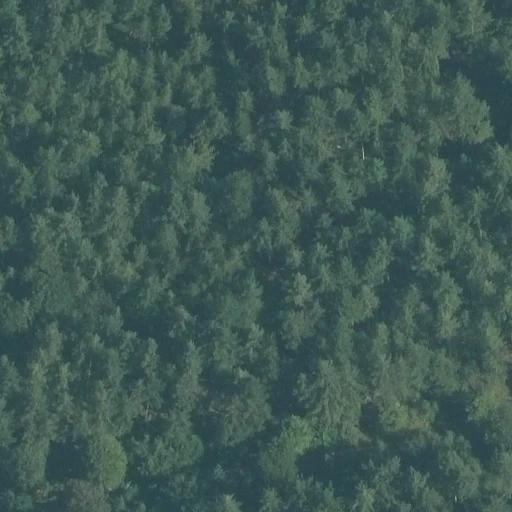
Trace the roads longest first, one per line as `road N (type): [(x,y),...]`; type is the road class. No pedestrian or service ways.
road 1 (track): [(20,511),(511,430)]
road 2 (track): [(265,470),(274,393),(199,0)]
